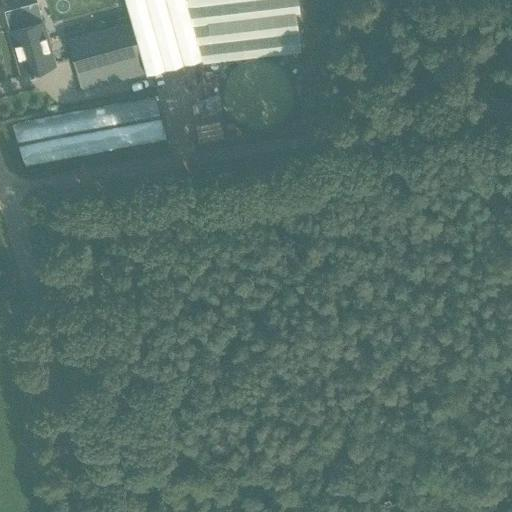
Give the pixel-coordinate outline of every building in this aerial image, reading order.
[(123,0),(130,22),(144,73),(163,67),(200,56),(184,0),(123,0)] [(184,0),(200,56),(202,62),(299,51),(295,14),(297,13),(295,0),(184,0)] [(89,1),(75,5),(79,17),(92,13),(89,1)] [(32,70),(54,64),(42,20),(8,30),(21,73),(28,71),(28,73),(32,71),(32,70)] [(82,90),(101,85),(144,73),(130,22),(87,34),(67,39),(82,90)] [(84,135),(165,122),(161,100),(20,122),(28,171),(88,161),(84,135)]
